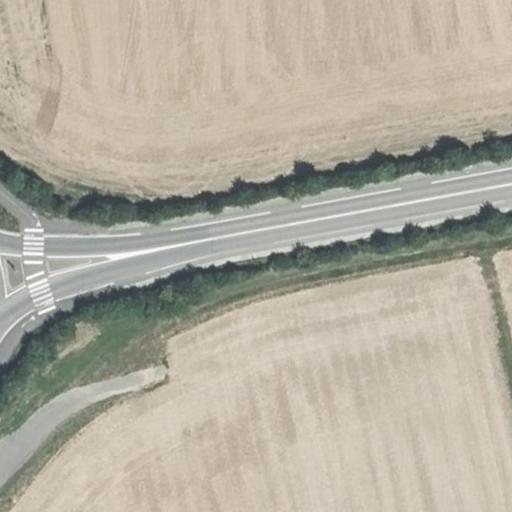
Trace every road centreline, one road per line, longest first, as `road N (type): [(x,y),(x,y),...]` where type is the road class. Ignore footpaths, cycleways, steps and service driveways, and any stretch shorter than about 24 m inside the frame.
road 1 (track): [(511,235),(259,286),(170,324),(148,347),(144,378),(74,397),(0,463)]
road 2 (primary): [(247,233),(511,186)]
road 3 (primary): [(0,307),(247,233)]
road 4 (primary): [(247,233),(100,246),(0,242)]
road 5 (track): [(483,241),(511,367)]
